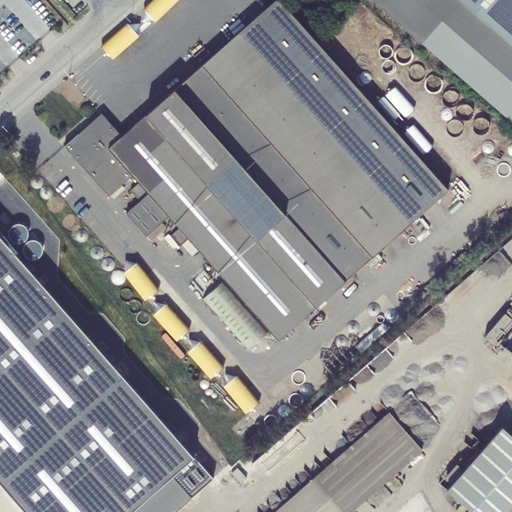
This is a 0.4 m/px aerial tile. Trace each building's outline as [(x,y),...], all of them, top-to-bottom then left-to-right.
[(101,113),(64,146),(109,196),(133,176),(139,183),(130,190),(140,201),(126,213),(150,240),(166,227),(164,221),(169,216),(179,228),(171,235),(180,245),(181,244),(192,256),(199,250),(279,339),(314,309),(317,306),(345,281),(347,280),(371,257),(373,256),(448,189),(280,0),(275,0),(122,136),(101,113)] [(511,0),(373,0),(421,42),(441,18),(511,80),(511,0)] [(511,121),(511,80),(441,18),(421,42),(511,121)] [(3,212),(0,214),(0,219),(6,226),(12,221),(3,212)] [(0,480),(28,511),(173,511),(213,477),(0,235),(0,480)] [(205,299),(248,349),(267,333),(223,283),(205,299)] [(511,313),(508,310),(484,337),(492,344),(511,320),(511,313)] [(389,411),(274,511),(350,511),(422,450),(389,411)] [(452,483),(447,489),(473,511),(511,511),(511,434),(502,425),(464,469),(457,463),(445,477),(452,483)]
